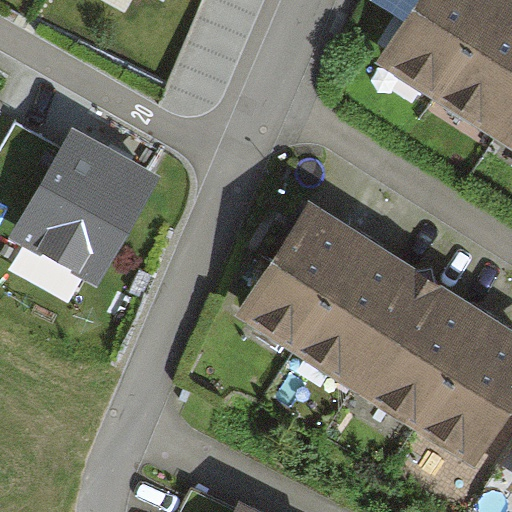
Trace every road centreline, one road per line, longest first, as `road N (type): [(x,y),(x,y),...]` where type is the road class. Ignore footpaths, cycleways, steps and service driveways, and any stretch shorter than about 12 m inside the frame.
road 1 (residential): [(240,173),(123,440),(106,511)]
road 2 (residential): [(511,248),(274,97)]
road 3 (residential): [(240,173),(0,35)]
